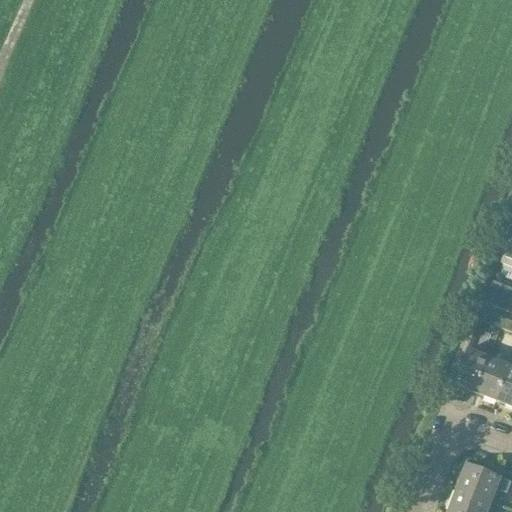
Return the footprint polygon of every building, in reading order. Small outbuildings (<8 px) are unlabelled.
[(511,233),(500,265),(511,270),(511,233)] [(506,313),(510,304),(494,297),(491,307),(506,313)] [(481,312),(477,322),(493,328),(497,318),(481,312)] [(511,334),(511,324),(504,321),(501,330),(511,334)] [(452,386),(474,395),(488,360),(466,351),(452,386)] [(488,360),(474,395),(495,403),(509,368),(488,360)] [(511,369),(509,368),(495,403),(511,409),(511,369)] [(466,467),(456,491),(489,504),(494,491),(505,495),(509,484),(466,467)] [(485,511),(489,504),(456,491),(448,511),(485,511)]
